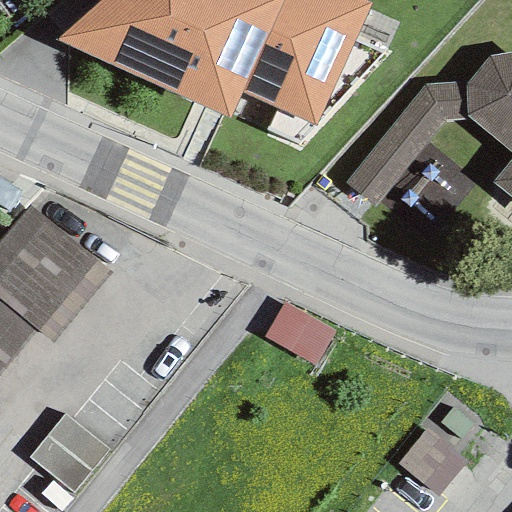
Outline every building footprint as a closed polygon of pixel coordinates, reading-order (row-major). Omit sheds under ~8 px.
[(100,0),(55,40),(228,121),(239,93),(313,127),(370,5),(359,0),(100,0)] [(511,53),(492,57),(466,82),(425,86),(412,98),(346,183),(375,206),(441,120),(464,118),(511,155),(511,157),(492,182),(511,199),(511,53)] [(51,344),(110,273),(28,207),(0,240),(0,371),(34,331),(51,344)] [(333,332),(281,303),(262,336),(314,366),(333,332)] [(471,424),(451,407),(438,423),(459,440),(471,424)] [(108,451),(63,414),(27,458),(72,494),(108,451)] [(465,460),(424,429),(397,464),(438,495),(465,460)]
